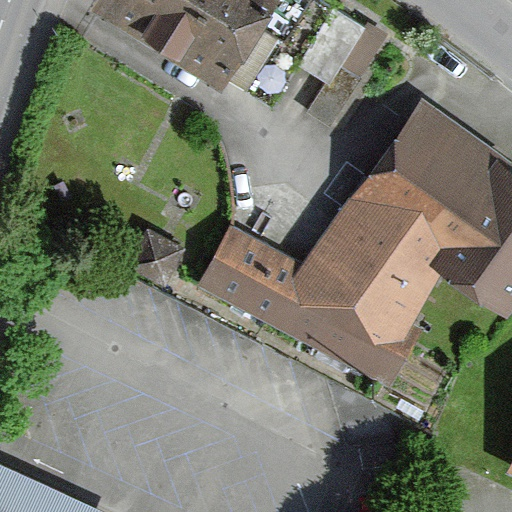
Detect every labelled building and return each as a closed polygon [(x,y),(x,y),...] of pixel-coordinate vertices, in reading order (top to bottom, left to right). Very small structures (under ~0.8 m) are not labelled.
[(90,0),(84,10),(218,91),(273,0),(90,0)] [(329,74),(345,48),(369,63),(392,26),(350,0),(325,0),(293,51),(329,74)] [(380,381),(435,265),(503,166),(395,118),(308,254),(228,224),(194,292),(380,381)] [(511,300),(511,172),(503,166),(435,265),(504,312),(511,300)] [(178,241),(147,229),(135,260),(166,273),(178,241)] [(0,511),(116,511),(126,490),(0,438),(0,511)]
